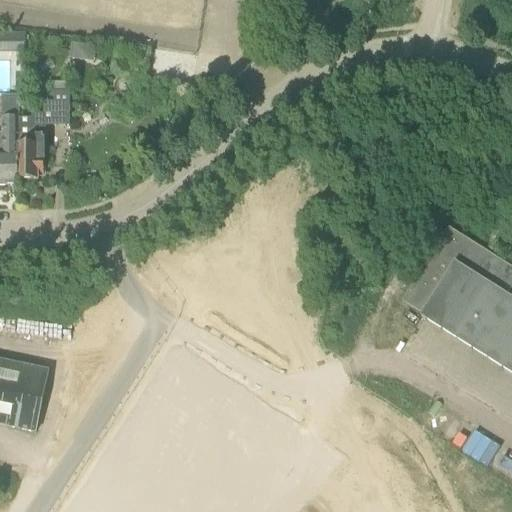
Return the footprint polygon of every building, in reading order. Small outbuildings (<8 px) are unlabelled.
[(15,35),(15,54),(26,54),(26,35),(15,35)] [(154,77),(196,79),(197,56),(155,54),(154,77)] [(54,94),(69,93),(69,83),(54,84),(54,94)] [(70,126),(70,123),(70,93),(54,94),(54,126),(70,126)] [(0,187),(19,188),(19,148),(18,119),(20,120),(22,98),(3,98),(3,119),(1,119),(1,135),(0,135),(0,187)] [(19,148),(19,188),(33,188),(33,182),(36,182),(36,177),(44,178),(44,115),(32,115),(32,120),(20,120),(18,119),(19,148)] [(511,269),(449,229),(439,245),(403,303),(423,316),(422,319),(511,375),(511,269)] [(49,373),(0,363),(0,426),(36,434),(49,373)] [(453,441),(464,422),(448,413),(437,432),(453,441)]
